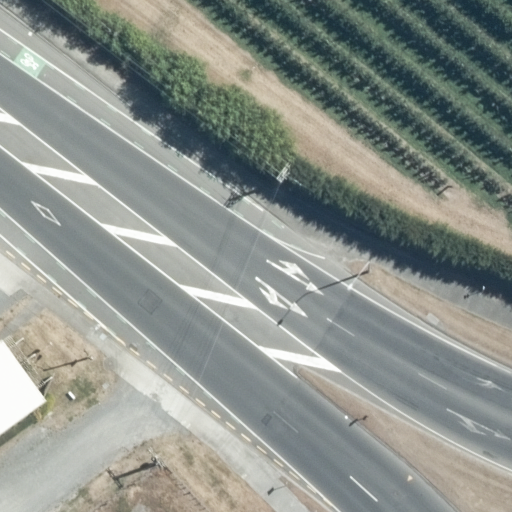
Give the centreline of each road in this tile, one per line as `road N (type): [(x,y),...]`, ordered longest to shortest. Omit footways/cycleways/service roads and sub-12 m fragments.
road 1 (secondary): [(46,172),(511,422)]
road 2 (secondary): [(387,511),(184,334),(46,172)]
